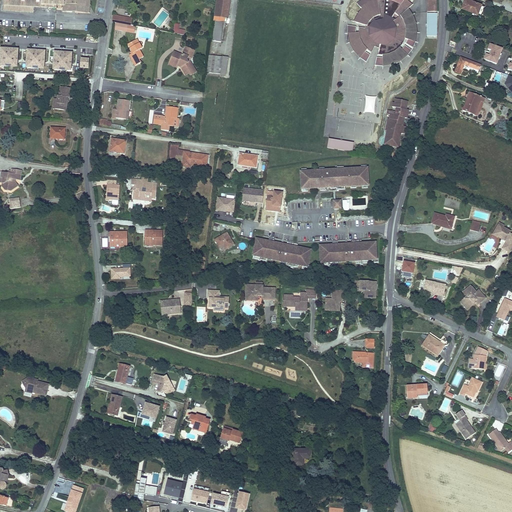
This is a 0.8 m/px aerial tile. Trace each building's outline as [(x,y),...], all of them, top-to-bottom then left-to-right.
[(3,0),(3,10),(33,12),(34,7),(57,8),(57,5),(64,5),(64,0),(3,0)] [(86,0),(67,0),(68,1),(67,12),(86,13),(86,0)] [(228,19),(230,0),(217,0),(214,17),(228,19)] [(417,33),(416,24),(412,15),(408,9),(412,5),(406,0),(384,0),(384,3),(378,3),(377,0),(362,0),(357,4),(362,9),(363,11),(360,15),(356,22),(365,25),(366,26),(366,28),(365,28),(359,27),(358,33),(356,33),(356,27),(348,26),(348,33),(349,42),(354,51),(360,58),(366,62),(370,55),(365,52),(367,50),(371,53),(374,47),(375,45),(378,47),(378,48),(377,55),(382,55),(382,58),(377,58),(375,65),(383,66),(392,65),(400,61),(408,55),(411,50),(405,46),(402,50),(400,48),(403,44),(405,39),(408,40),(406,44),(413,48),(415,42),(417,33)] [(436,12),(436,0),(427,0),(427,3),(428,3),(428,7),(427,7),(427,12),(436,12)] [(465,0),(462,9),(473,13),(473,12),(478,14),(481,6),(465,0)] [(356,22),(360,15),(363,11),(362,9),(358,13),(353,21),(356,22)] [(437,37),(437,14),(427,14),(427,36),(437,37)] [(129,25),(130,19),(114,15),(112,21),(129,25)] [(221,42),(224,22),(215,21),(212,41),(221,42)] [(175,23),(174,33),(185,34),(186,29),(179,29),(180,23),(175,23)] [(115,24),(114,29),(131,33),(133,27),(115,24)] [(143,57),(140,50),(142,49),(139,43),(138,44),(136,40),(128,44),(132,52),(133,53),(132,54),(130,55),(135,66),(141,63),(139,59),(143,57)] [(495,63),(496,64),(498,59),(496,59),(498,53),(500,54),(502,49),(500,49),(490,45),(488,50),(489,50),(491,51),(489,56),(487,55),(486,54),(484,59),(495,63)] [(188,62),(187,60),(188,57),(191,58),(194,51),(186,47),(182,56),(179,54),(174,52),(173,54),(170,62),(178,66),(179,65),(181,66),(180,67),(181,67),(186,76),(189,73),(190,75),(196,72),(189,62),(188,62)] [(0,66),(18,67),(20,49),(0,48),(0,52),(0,66)] [(45,70),(47,51),(28,50),(26,69),(45,70)] [(72,71),(73,53),(55,51),(54,70),(72,71)] [(220,74),(222,57),(215,56),(213,73),(220,74)] [(476,64),(460,57),(455,72),(460,75),(464,65),(475,69),(479,71),(478,72),(484,74),(486,67),(476,64)] [(82,60),(81,69),(90,70),(90,60),(82,60)] [(66,100),(66,97),(68,98),(69,98),(70,88),(60,87),(59,96),(58,96),(57,99),(56,109),(63,110),(64,105),(67,105),(68,100),(66,100)] [(463,111),(474,115),(480,101),(483,103),(485,98),(471,93),(469,99),(467,99),(467,100),(463,111)] [(125,112),(125,111),(126,111),(128,111),(130,101),(118,99),(117,110),(113,109),(112,118),(125,119),(126,112),(125,112)] [(402,126),(403,121),(401,121),(402,117),(404,118),(407,118),(408,110),(406,109),(404,109),(405,105),(407,106),(408,101),(396,99),(395,103),(393,103),(392,107),(396,108),(396,112),(388,110),(387,114),(390,115),(390,119),(388,119),(385,131),(387,131),(386,135),(390,136),(388,145),(398,147),(399,142),(398,141),(398,138),(400,138),(401,134),(405,134),(406,127),(402,126)] [(480,101),(474,115),(476,116),(477,114),(478,115),(483,103),(480,101)] [(174,127),(175,119),(174,119),(174,118),(175,118),(177,118),(178,108),(167,107),(166,117),(154,115),(153,124),(162,125),(161,130),(169,131),(169,126),(174,127)] [(64,139),(65,129),(51,128),(51,138),(64,139)] [(124,153),(126,141),(112,139),(110,150),(118,152),(124,153)] [(352,152),(354,143),(329,139),(327,148),(352,152)] [(178,150),(178,146),(171,145),(170,153),(176,154),(177,155),(178,150)] [(206,168),(208,156),(198,154),(198,157),(195,157),(196,154),(189,153),(184,152),(184,156),(182,166),(190,168),(190,165),(201,167),(201,168),(202,169),(203,169),(203,170),(204,170),(205,169),(206,169),(206,168)] [(256,168),(258,156),(240,153),(238,164),(251,166),(251,167),(256,168)] [(368,185),(367,168),(355,169),(355,170),(351,170),(351,169),(336,170),(336,171),(328,172),(329,173),(325,174),(325,170),(301,172),(302,189),(326,187),(326,184),(329,184),(329,186),(337,185),(337,187),(352,186),(352,185),(356,185),(356,186),(368,185)] [(13,181),(13,179),(15,180),(20,180),(22,171),(12,169),(6,173),(2,172),(1,178),(3,178),(2,183),(4,183),(3,188),(5,191),(11,191),(14,189),(15,181),(13,181)] [(155,199),(157,183),(147,182),(148,178),(142,177),(142,180),(133,179),(133,185),(135,185),(137,185),(136,190),(134,191),(133,196),(150,198),(150,199),(151,199),(155,199)] [(120,200),(121,186),(108,185),(107,200),(120,200)] [(252,204),(271,205),(272,193),(253,192),(252,204)] [(19,198),(9,199),(9,209),(20,209),(19,198)] [(277,211),(289,211),(289,198),(277,198),(277,211)] [(228,213),(243,215),(244,203),(228,201),(228,213)] [(434,213),(431,224),(440,226),(440,224),(451,227),(454,217),(446,215),(445,217),(434,213)] [(473,220),(470,230),(477,232),(480,222),(473,220)] [(511,243),(511,241),(511,237),(508,235),(509,234),(511,231),(503,227),(504,226),(499,223),(495,229),(500,232),(498,235),(507,240),(506,242),(502,249),(508,253),(511,246),(511,243)] [(497,237),(504,241),(506,242),(507,240),(498,235),(500,232),(495,229),(492,234),(497,237)] [(162,246),(162,232),(162,231),(146,231),(145,238),(150,238),(150,245),(162,246)] [(127,247),(127,233),(111,233),(111,247),(127,247)] [(231,255),(243,247),(235,234),(223,242),(231,255)] [(307,267),(310,253),(305,252),(306,249),(284,245),(283,248),(279,247),(280,244),(261,240),(261,242),(256,241),(253,255),(267,258),(268,257),(286,261),(286,262),(307,267)] [(376,260),(375,245),(370,246),(370,243),(348,244),(348,245),(349,248),(344,248),(344,245),(325,246),(325,248),(320,248),(321,263),(336,262),(336,261),(354,260),(354,261),(376,260)] [(413,275),(415,264),(403,262),(401,273),(413,275)] [(122,265),(122,269),(110,269),(111,280),(131,279),(130,264),(122,265)] [(457,274),(460,275),(463,268),(456,267),(455,270),(457,274)] [(376,295),(376,282),(355,281),(355,290),(360,290),(364,290),(365,290),(365,293),(365,295),(376,295)] [(424,290),(432,292),(444,294),(446,285),(426,281),(424,290)] [(342,300),(343,284),(333,283),(332,299),(326,299),(325,307),(337,307),(338,300),(340,300),(342,300)] [(274,299),(275,289),(263,288),(256,288),(256,285),(246,285),(246,295),(251,296),(251,300),(257,300),(257,296),(262,296),(262,299),(274,299)] [(460,302),(465,309),(469,305),(471,307),(475,304),(475,303),(474,302),(476,300),(479,304),(485,299),(478,290),(476,292),(471,286),(467,289),(468,291),(464,294),(466,297),(460,302)] [(220,297),(220,291),(208,290),(208,298),(209,298),(211,298),(211,302),(209,302),(209,308),(213,308),(219,308),(219,311),(224,311),(224,308),(224,306),(229,307),(229,297),(220,297)] [(307,298),(316,299),(316,290),(306,290),(306,293),(300,293),(300,297),(293,297),(293,295),(284,295),(283,307),(295,307),(307,307),(307,301),(306,301),(306,298),(307,298)] [(511,312),(511,311),(511,301),(504,298),(495,318),(504,322),(509,311),(511,312)] [(181,313),(180,299),(171,300),(171,301),(169,301),(169,300),(164,301),(165,315),(181,313)] [(339,311),(340,300),(338,300),(337,307),(325,307),(325,311),(339,311)] [(438,355),(444,346),(429,335),(422,345),(438,355)] [(374,348),(374,339),(366,339),(366,346),(367,348),(374,348)] [(469,359),(469,368),(485,370),(485,364),(486,356),(488,352),(478,347),(474,355),(473,360),(469,359)] [(373,368),(374,354),(365,353),(365,355),(362,354),(362,353),(353,352),(353,359),(356,362),(363,363),(363,367),(373,368)] [(501,381),(507,366),(500,363),(494,378),(501,381)] [(127,377),(130,366),(122,364),(120,371),(120,374),(117,373),(115,381),(131,385),(133,379),(127,377)] [(452,384),(457,386),(462,375),(457,372),(452,384)] [(49,385),(38,382),(38,380),(29,378),(26,380),(25,383),(24,386),(26,389),(33,390),(33,389),(35,390),(35,393),(46,396),(49,385)] [(159,389),(176,395),(180,383),(162,378),(159,389)] [(465,385),(460,394),(464,396),(465,393),(473,397),(477,390),(478,391),(482,382),(472,378),(468,386),(465,385)] [(428,395),(427,385),(406,386),(407,398),(417,398),(417,394),(419,394),(419,395),(428,395)] [(117,416),(122,397),(112,395),(110,403),(112,403),(111,406),(109,414),(117,416)] [(449,414),(455,402),(446,397),(440,409),(449,414)] [(160,406),(145,401),(141,413),(156,417),(160,406)] [(455,415),(460,421),(456,424),(466,439),(475,433),(470,425),(469,426),(465,421),(468,420),(461,411),(455,415)] [(206,433),(209,420),(205,419),(205,418),(197,415),(196,416),(191,415),(190,420),(192,420),(195,421),(194,425),(193,429),(206,433)] [(177,419),(166,416),(164,422),(163,425),(162,431),(173,433),(177,419)] [(240,443),(243,433),(232,430),(232,432),(224,429),(223,429),(220,439),(229,442),(230,440),(240,443)] [(505,449),(508,453),(511,449),(511,443),(511,442),(508,444),(499,432),(498,433),(495,429),(488,435),(500,452),(505,449)] [(311,459),(311,450),(294,450),(294,465),(303,465),(303,460),(302,460),(302,459),(303,458),(311,459)] [(5,483),(7,475),(8,475),(7,470),(3,471),(3,469),(0,468),(0,488),(0,489),(1,489),(2,490),(3,490),(4,489),(5,489),(6,488),(6,487),(7,486),(7,485),(6,484),(6,483),(5,483)] [(135,492),(138,492),(138,498),(144,499),(144,493),(156,495),(157,486),(147,485),(148,477),(142,476),(140,484),(136,483),(135,492)] [(183,482),(168,479),(164,493),(179,497),(183,482)] [(209,491),(194,488),(191,500),(207,503),(209,491)] [(213,492),(211,504),(227,507),(230,496),(213,492)] [(239,492),(234,507),(245,509),(249,494),(239,492)] [(129,504),(131,496),(123,494),(121,501),(129,504)] [(99,511),(103,501),(94,498),(90,497),(87,506),(93,508),(92,511),(99,511)]
